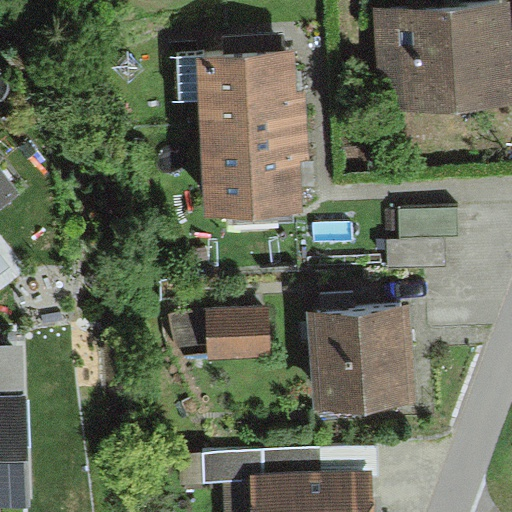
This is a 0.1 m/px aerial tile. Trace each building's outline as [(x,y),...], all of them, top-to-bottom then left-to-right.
[(511,0),(491,0),(374,7),(380,118),(511,110),(511,0)] [(225,35),(225,55),(286,53),(285,33),(225,35)] [(225,55),(178,57),(180,101),(202,101),(203,132),(296,129),(293,53),(286,53),(225,55)] [(296,129),(203,132),(206,214),(298,211),(296,129)] [(0,210),(20,195),(0,168),(0,210)] [(457,207),(399,208),(399,238),(444,238),(458,237),(457,207)] [(388,266),(445,265),(444,238),(399,238),(388,238),(388,266)] [(269,305),(208,309),(212,361),(272,357),(269,305)] [(410,306),(308,313),(314,411),(416,404),(410,306)] [(24,399),(21,346),(0,346),(0,507),(27,508),(28,399),(24,399)] [(225,482),(253,481),(253,477),(322,475),(321,447),(203,450),(204,483),(225,482)] [(322,475),(253,477),(253,481),(253,511),(375,511),(374,474),(322,475)] [(253,511),(253,481),(225,482),(226,511),(253,511)]
